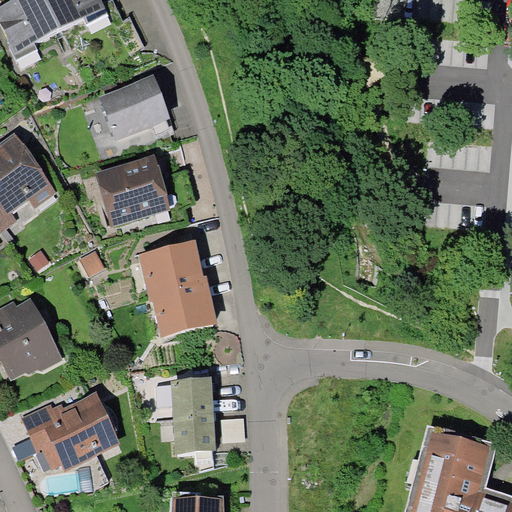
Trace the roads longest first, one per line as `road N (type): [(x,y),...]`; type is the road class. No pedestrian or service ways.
road 1 (residential): [(156,0),(268,361)]
road 2 (residential): [(268,361),(372,363),(454,386),(511,418)]
road 3 (residential): [(430,213),(511,363)]
road 4 (residential): [(268,361),(271,511)]
